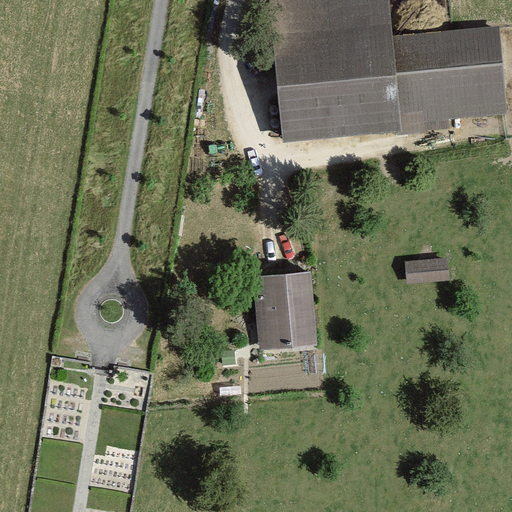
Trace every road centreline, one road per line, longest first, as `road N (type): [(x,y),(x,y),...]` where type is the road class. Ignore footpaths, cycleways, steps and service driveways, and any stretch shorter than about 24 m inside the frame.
road 1 (unclassified): [(166,0),(125,275)]
road 2 (unclassified): [(125,275),(151,295),(148,329),(118,344),(97,336),(85,317)]
